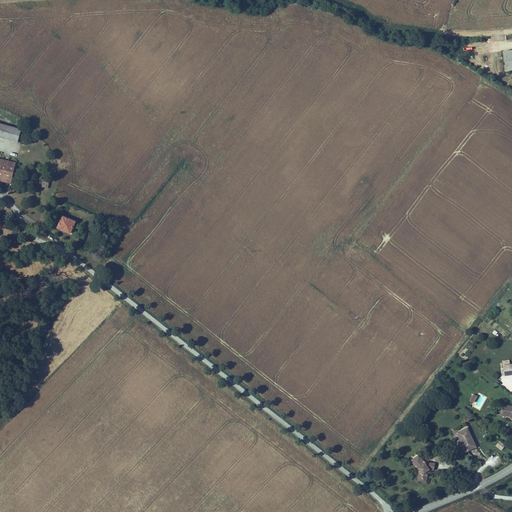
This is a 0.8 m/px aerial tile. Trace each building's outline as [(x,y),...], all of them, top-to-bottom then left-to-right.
[(511,70),(511,49),(511,50),(503,50),(505,71),(511,70)] [(25,128),(0,120),(0,134),(22,140),(25,128)] [(18,162),(0,157),(0,179),(13,183),(18,162)] [(54,181),(47,179),(45,186),(52,188),(54,181)] [(77,222),(64,216),(59,228),(66,231),(67,230),(73,233),(77,222)] [(474,404),(477,395),(472,393),(469,402),(474,404)] [(503,415),(505,406),(503,405),(500,415),(509,417),(511,419),(511,417),(510,416),(503,415)] [(511,407),(505,406),(503,415),(510,416),(511,417),(511,419),(511,407)] [(466,448),(475,444),(473,441),(472,442),(471,440),(472,439),(467,427),(458,431),(463,443),(458,445),(461,452),(467,450),(466,448)] [(499,441),(495,446),(501,451),(505,445),(499,441)] [(425,468),(431,469),(432,462),(423,461),(422,461),(419,458),(420,457),(419,456),(418,456),(416,453),(411,458),(413,462),(413,464),(414,464),(417,469),(416,470),(415,480),(424,481),(425,474),(422,471),(423,469),(425,468)]
